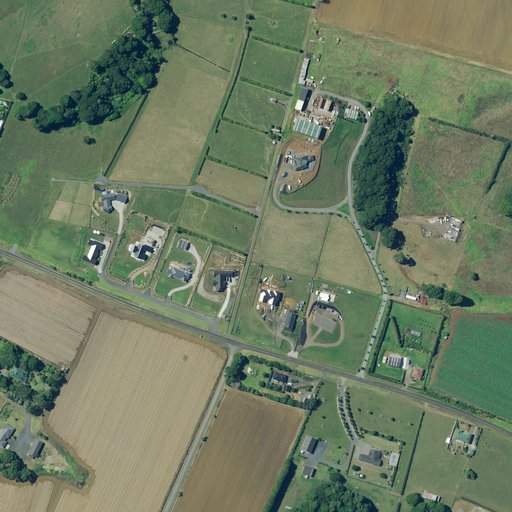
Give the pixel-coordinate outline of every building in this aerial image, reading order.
[(308,90),(302,88),(295,109),(300,111),(308,90)] [(359,112),(346,109),(344,117),(357,120),(359,112)] [(322,127),(298,119),(294,131),(318,139),(322,127)] [(428,295),(420,293),(417,302),(425,305),(428,295)] [(28,374),(15,367),(13,371),(12,370),(9,375),(25,383),(28,377),(26,376),(28,374)] [(414,367),(411,377),(414,377),(414,378),(420,380),(423,370),(414,367)] [(274,382),(275,380),(284,382),(286,376),(275,372),(273,379),(271,379),(271,381),(274,382)] [(310,400),(301,396),(299,402),(307,405),(310,400)] [(14,429),(5,423),(2,429),(0,432),(0,446),(3,448),(7,442),(5,441),(7,438),(8,439),(14,429)] [(462,431),(456,429),(453,439),(468,444),(471,434),(467,432),(466,435),(461,433),(462,431)] [(310,453),(316,440),(312,438),(307,436),(301,449),(310,453)] [(29,454),(28,456),(33,459),(34,456),(35,457),(42,443),(35,439),(28,454),(29,454)] [(380,452),(371,449),(368,456),(360,454),(358,460),(379,466),(381,460),(378,459),(380,452)] [(440,497),(424,492),(423,498),(438,502),(440,497)]
